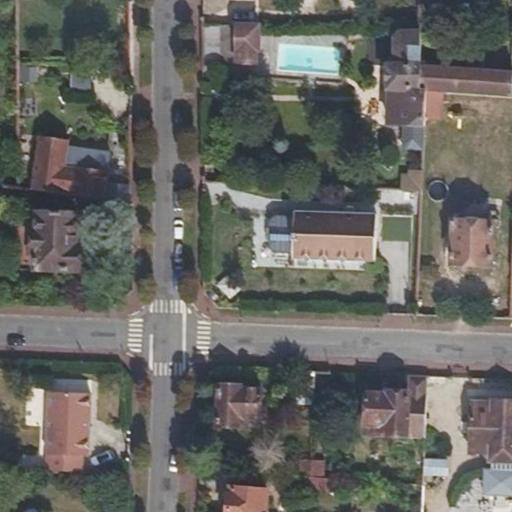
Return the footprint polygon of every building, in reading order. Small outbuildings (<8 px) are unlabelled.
[(262,26),(222,26),(223,77),(239,78),(239,63),(259,63),(260,52),(262,50),(262,26)] [(426,125),(427,92),(422,90),(422,66),(422,31),(401,31),(397,36),(397,63),(390,62),(390,125),(426,125)] [(511,96),(511,72),(422,66),(422,90),(427,92),(511,96)] [(41,144),(72,149),(73,142),(42,137),(41,144)] [(41,144),(35,190),(106,200),(135,205),(135,189),(111,185),(116,155),(72,149),(41,144)] [(403,170),(403,190),(423,191),(425,170),(403,170)] [(77,212),(41,211),(42,231),(38,233),(38,268),(82,270),(83,247),(77,247),(77,212)] [(377,216),(295,213),(295,256),(376,259),(377,216)] [(494,222),(455,221),(454,263),(493,265),(494,222)] [(315,372),(300,372),(300,404),(314,404),(315,372)] [(429,377),(411,376),(410,394),(390,393),(390,396),(369,396),(368,426),(382,427),(382,435),(427,438),(429,377)] [(239,384),(219,384),(218,425),(246,426),(248,418),(261,419),(261,388),(239,388),(239,384)] [(49,471),(84,472),(84,455),(90,455),(92,393),(52,392),(49,471)] [(511,402),(497,402),(497,405),(477,404),(475,453),(497,454),(496,471),(490,470),(489,495),(511,496),(511,402)] [(301,459),(300,475),(306,476),(312,476),(313,460),(301,459)] [(327,461),(313,460),(312,476),(326,477),(327,461)] [(312,476),(306,476),(305,490),(333,492),(334,478),(326,477),(312,476)] [(230,488),(228,511),(267,511),(270,491),(230,488)] [(445,494),(425,493),(424,508),(444,509),(445,494)]
